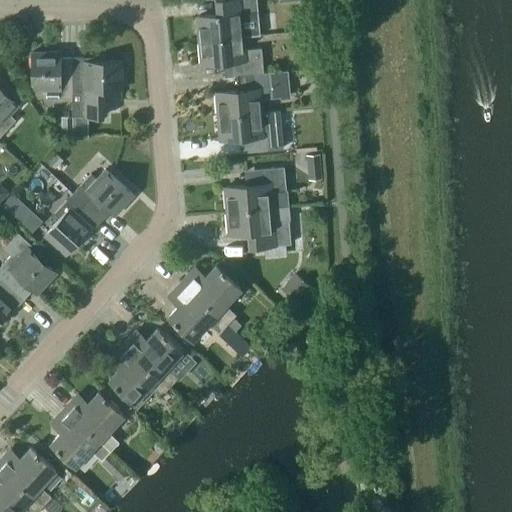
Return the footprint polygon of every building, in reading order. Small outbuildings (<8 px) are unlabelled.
[(242,36),(241,23),(258,21),(256,0),(217,0),(218,14),(197,16),(199,40),(242,36)] [(233,75),(245,74),(263,73),(261,48),(243,49),(242,36),(199,40),(201,63),(232,60),(233,75)] [(45,97),(72,97),(72,57),(60,57),(60,51),(32,51),(32,89),(45,89),(45,97)] [(299,70),(314,69),(313,56),(299,56),(299,70)] [(72,57),(72,97),(73,116),(99,115),(99,89),(122,89),(122,61),(85,61),(85,57),(72,57)] [(281,99),(291,98),(288,71),(263,73),(245,74),(246,88),(216,92),(218,115),(261,112),(260,99),(281,97),(281,99)] [(0,135),(15,119),(10,113),(19,104),(0,86),(0,135)] [(261,112),(218,115),(220,139),(251,136),(252,151),(282,148),(279,124),(262,125),(261,112)] [(61,135),(71,135),(72,117),(61,116),(61,135)] [(54,168),(62,159),(54,151),(46,161),(54,168)] [(308,172),(321,170),(320,153),(306,155),(308,172)] [(224,186),(226,210),(287,205),(283,167),(254,169),(255,184),(224,186)] [(91,173),(72,193),(102,220),(110,210),(114,214),(133,194),(106,168),(97,178),(91,173)] [(102,220),(72,193),(54,213),(60,218),(45,235),(65,254),(90,227),(93,229),(102,220)] [(290,243),(287,205),(226,210),(228,234),(248,232),(250,247),(252,247),(252,251),(254,250),(253,246),(290,243)] [(41,220),(32,212),(22,222),(31,231),(41,220)] [(0,265),(0,275),(25,298),(33,289),(37,293),(56,272),(29,248),(31,245),(18,233),(4,248),(11,254),(0,265)] [(190,272),(181,281),(227,323),(235,314),(225,304),(240,287),(216,264),(200,281),(190,272)] [(16,308),(25,298),(0,275),(0,319),(13,305),(16,308)] [(297,275),(285,290),(297,300),(310,285),(297,275)] [(219,332),(227,323),(181,281),(173,290),(183,299),(168,316),(193,339),(208,322),(219,332)] [(228,324),(219,334),(242,356),(251,345),(228,324)] [(192,339),(178,325),(173,330),(187,344),(192,339)] [(131,335),(123,344),(168,386),(177,377),(166,368),(182,351),(157,328),(141,344),(131,335)] [(168,386),(123,344),(114,353),(125,362),(109,379),(134,402),(150,385),(160,395),(168,386)] [(72,398),(64,407),(110,449),(118,440),(108,431),(123,414),(98,391),(83,408),(72,398)] [(110,449),(64,407),(56,416),(66,426),(50,442),(75,466),(91,449),(102,458),(110,449)] [(5,453),(0,458),(0,465),(42,505),(50,496),(40,486),(56,469),(31,446),(15,463),(5,453)] [(110,451),(100,461),(118,477),(128,467),(110,451)] [(0,465),(0,511),(25,511),(29,509),(32,511),(35,511),(42,505),(0,465)] [(50,496),(42,505),(50,511),(57,511),(62,507),(50,496)]
